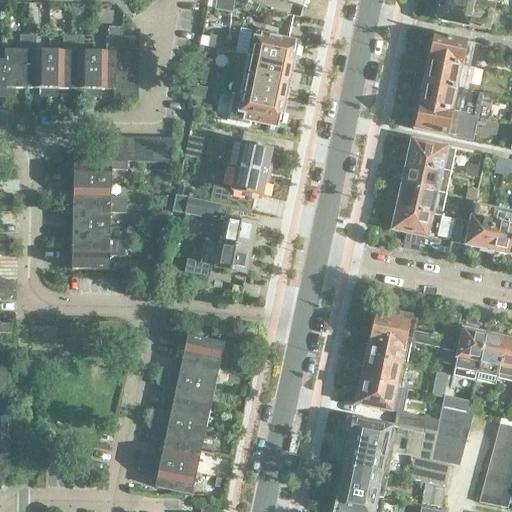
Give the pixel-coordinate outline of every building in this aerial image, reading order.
[(234,0),(217,0),(216,10),(233,13),(234,0)] [(307,0),(275,0),(305,9),(307,0)] [(495,6),(486,4),(466,0),(439,0),(435,21),(490,33),(495,6)] [(249,57),(291,66),(296,42),(254,33),(249,57)] [(5,52),(5,97),(15,97),(15,90),(27,90),(28,37),(20,37),(19,52),(5,52)] [(39,97),(49,97),(49,53),(36,53),(36,37),(28,37),(27,90),(39,90),(39,97)] [(58,90),(70,90),(71,38),(63,37),(63,53),(49,53),(49,97),(58,97),(58,90)] [(429,61),(474,70),(475,69),(473,69),(474,60),(476,61),(480,46),(434,37),(429,61)] [(83,98),(92,98),(92,54),(79,54),(79,38),(71,38),(70,90),(83,91),(83,98)] [(92,54),(92,98),(101,98),(101,92),(114,92),(114,86),(115,74),(115,63),(115,59),(115,51),(115,38),(107,38),(106,54),(92,54)] [(115,38),(115,51),(139,51),(139,39),(115,38)] [(210,38),(208,47),(227,51),(229,42),(210,38)] [(139,51),(115,51),(115,59),(115,63),(139,63),(139,51)] [(291,66),(249,57),(245,76),(287,85),(291,66)] [(471,86),(474,70),(429,61),(424,84),(468,93),(469,85),(471,86)] [(138,75),(139,63),(115,63),(115,74),(138,75)] [(203,68),(200,85),(213,88),(217,71),(203,68)] [(138,75),(115,74),(114,86),(138,87),(138,75)] [(287,85),(245,76),(240,96),(283,105),(287,85)] [(424,84),(419,107),(481,119),(485,97),(468,93),(424,84)] [(138,99),(138,87),(114,86),(114,92),(114,99),(138,99)] [(194,86),(191,97),(203,100),(205,89),(194,86)] [(278,129),(283,105),(240,96),(234,95),(229,122),(251,127),(251,123),(278,129)] [(465,117),(465,116),(419,107),(414,130),(453,139),(453,138),(460,140),(463,126),(461,125),(462,117),(465,117)] [(189,137),(185,157),(207,162),(211,142),(189,137)] [(123,162),(124,138),(111,138),(111,162),(123,162)] [(127,162),(135,162),(136,138),(124,138),(123,162),(127,162)] [(147,163),(148,139),(136,138),(135,162),(147,163)] [(160,139),(148,139),(147,163),(159,163),(160,139)] [(172,139),(160,139),(159,163),(172,163),(172,139)] [(406,165),(450,175),(456,151),(450,150),(450,151),(411,142),(406,165)] [(235,145),(230,168),(266,176),(271,152),(241,145),(241,146),(235,145)] [(511,161),(498,159),(494,174),(504,176),(505,170),(505,169),(511,170),(511,161)] [(67,174),(66,183),(110,184),(111,171),(127,171),(127,162),(123,162),(111,162),(74,161),(74,174),(67,174)] [(468,164),(465,176),(477,179),(479,167),(468,164)] [(446,197),(450,175),(406,165),(401,188),(446,197)] [(213,186),(210,203),(225,207),(250,212),(253,198),(260,200),(266,176),(230,168),(225,189),(213,186)] [(504,176),(503,179),(511,181),(511,171),(505,170),(504,176)] [(73,206),(126,207),(133,207),(134,198),(110,197),(110,184),(66,183),(66,193),(73,193),(73,206)] [(178,186),(176,195),(186,197),(189,189),(178,186)] [(441,219),(446,197),(401,188),(397,210),(441,219)] [(466,189),(464,200),(474,202),(476,191),(466,189)] [(0,202),(14,203),(14,193),(0,192),(0,202)] [(158,196),(155,206),(166,207),(168,198),(158,196)] [(176,196),(172,212),(214,221),(221,223),(225,207),(210,203),(176,196)] [(458,199),(454,220),(455,220),(470,223),(474,205),(474,203),(458,199)] [(0,211),(14,212),(14,203),(0,202),(0,211)] [(488,252),(497,210),(474,205),(470,223),(470,224),(465,247),(465,248),(488,252)] [(126,207),(73,206),(73,218),(65,218),(65,227),(109,228),(110,214),(126,214),(126,207)] [(436,240),(441,219),(397,210),(392,232),(431,241),(431,240),(436,240)] [(509,257),(511,242),(511,213),(497,210),(488,252),(509,257)] [(214,221),(209,242),(220,244),(250,251),(255,227),(225,221),(224,223),(221,223),(214,221)] [(451,241),(451,244),(465,247),(470,224),(455,221),(455,222),(451,241)] [(72,236),(72,248),(125,250),(125,241),(109,241),(109,228),(65,227),(65,236),(72,236)] [(0,236),(0,246),(13,246),(13,237),(0,236)] [(204,241),(199,263),(211,265),(210,266),(215,267),(215,268),(245,275),(250,251),(220,244),(209,242),(204,241)] [(0,255),(13,255),(13,246),(0,246),(0,255)] [(125,250),(72,248),(71,261),(65,261),(64,271),(108,272),(109,257),(131,258),(131,250),(125,250)] [(187,260),(184,272),(208,277),(210,266),(211,265),(199,263),(187,260)] [(0,279),(0,288),(12,289),(13,280),(0,279)] [(0,298),(12,298),(12,289),(0,288),(0,298)] [(376,311),(371,335),(406,343),(443,351),(441,363),(451,365),(459,328),(447,326),(444,341),(414,334),(417,319),(376,311)] [(0,322),(0,334),(12,334),(12,323),(0,322)] [(455,371),(452,382),(474,387),(477,376),(485,336),(463,331),(455,371)] [(185,347),(183,360),(219,367),(223,345),(166,333),(164,343),(185,347)] [(401,366),(406,343),(371,335),(366,359),(401,366)] [(477,376),(474,387),(496,392),(497,386),(498,380),(506,341),(485,336),(477,376)] [(498,380),(497,386),(506,388),(507,382),(511,383),(511,341),(506,341),(498,380)] [(361,382),(396,390),(401,366),(366,359),(361,382)] [(160,367),(158,376),(214,388),(219,367),(183,360),(180,372),(160,367)] [(176,390),(174,402),(210,409),(214,388),(158,376),(156,385),(176,390)] [(396,390),(361,382),(356,407),(391,414),(396,390)] [(433,385),(431,397),(443,398),(445,387),(433,385)] [(443,408),(453,411),(455,401),(444,398),(443,408)] [(151,409),(149,419),(205,431),(210,409),(174,402),(171,414),(151,409)] [(431,462),(450,465),(460,467),(470,416),(468,415),(462,414),(442,410),(440,416),(439,421),(437,433),(431,462)] [(437,433),(439,421),(401,413),(397,429),(425,435),(426,431),(437,433)] [(0,463),(9,464),(9,420),(0,419),(0,463)] [(167,432),(165,444),(201,452),(205,431),(149,419),(147,428),(167,432)] [(419,460),(424,437),(351,421),(346,445),(392,455),(392,454),(410,458),(419,460)] [(511,428),(498,426),(495,438),(511,442),(511,428)] [(419,460),(410,458),(413,469),(410,481),(425,485),(445,489),(450,465),(431,462),(437,433),(426,431),(425,435),(424,437),(419,460)] [(511,450),(511,442),(495,438),(492,450),(511,455),(511,450)] [(142,452),(140,461),(196,473),(201,452),(165,444),(162,456),(142,452)] [(346,445),(341,469),(387,478),(392,455),(346,445)] [(508,467),(511,456),(511,455),(492,450),(489,462),(508,467)] [(196,473),(140,461),(138,470),(158,474),(155,488),(191,495),(196,473)] [(489,462),(486,474),(505,479),(508,468),(508,467),(489,462)] [(387,478),(341,469),(336,492),(382,502),(387,478)] [(505,479),(486,474),(483,486),(502,491),(504,481),(505,479)] [(511,483),(504,481),(502,491),(501,494),(510,497),(511,489),(511,483)] [(445,489),(425,485),(421,505),(442,509),(445,489)] [(478,503),(497,508),(501,494),(502,491),(483,486),(478,503)] [(379,511),(382,502),(336,492),(332,511),(379,511)] [(501,494),(497,508),(507,510),(510,497),(501,494)]
